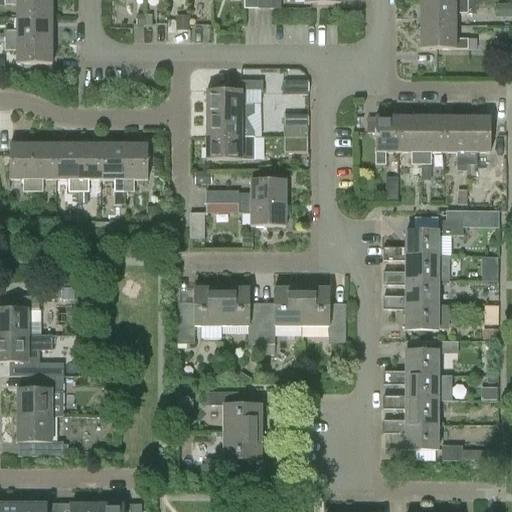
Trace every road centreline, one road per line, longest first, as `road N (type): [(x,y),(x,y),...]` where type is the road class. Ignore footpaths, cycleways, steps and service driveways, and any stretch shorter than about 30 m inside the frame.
road 1 (residential): [(465,491),(358,490),(349,473),(349,413),(369,394),(370,287),(361,261),(328,261)]
road 2 (residential): [(328,261),(327,55)]
road 3 (residential): [(181,116),(45,116),(0,97)]
road 4 (residential): [(503,92),(395,87),(372,54)]
road 5 (residential): [(327,55),(181,53)]
road 6 (residential): [(189,264),(328,261)]
road 7 (residential): [(136,476),(0,477)]
road 8 (residential): [(181,53),(108,53),(94,41),(93,0)]
